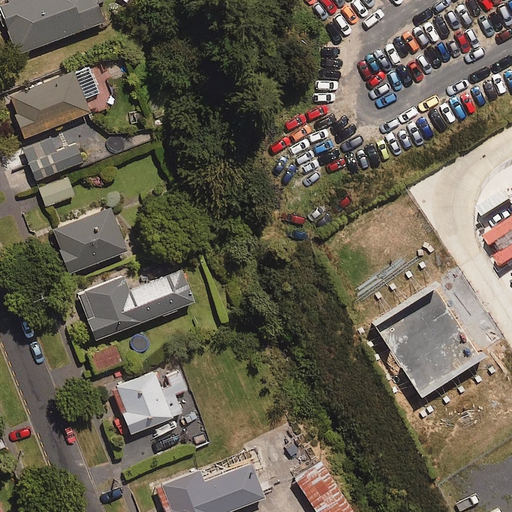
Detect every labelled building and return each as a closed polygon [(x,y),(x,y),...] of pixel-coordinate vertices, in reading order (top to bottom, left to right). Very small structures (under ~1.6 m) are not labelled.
[(101,22),(92,0),(11,0),(0,4),(0,16),(13,54),(101,22)] [(86,66),(9,96),(15,112),(11,113),(21,138),(87,112),(81,98),(96,92),(86,66)] [(1,167),(13,195),(37,185),(35,180),(88,158),(80,140),(54,152),(48,137),(21,149),(24,157),(1,167)] [(73,194),(65,177),(37,189),(45,206),(73,194)] [(124,250),(108,207),(50,229),(67,272),(124,250)] [(122,277),(78,293),(87,317),(81,320),(89,341),(191,301),(178,269),(126,289),(122,277)] [(124,362),(116,343),(89,354),(98,373),(124,362)] [(151,372),(114,387),(123,412),(119,413),(127,433),(179,413),(172,394),(184,389),(177,370),(165,375),(169,384),(158,388),(151,372)] [(348,511),(319,462),(293,478),(313,511),(348,511)] [(222,511),(261,497),(248,464),(200,482),(196,471),(159,485),(170,511),(167,511),(222,511)]
